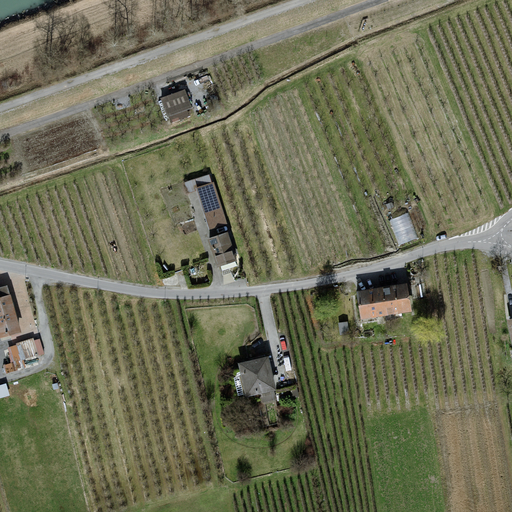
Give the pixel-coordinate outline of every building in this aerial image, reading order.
[(184,88),(160,97),(167,116),(191,107),(184,88)] [(210,174),(186,181),(189,192),(197,189),(213,184),(210,174)] [(213,184),(197,189),(209,227),(225,222),(213,184)] [(390,218),(400,243),(418,235),(408,210),(390,218)] [(227,232),(208,238),(217,266),(236,260),(227,232)] [(0,288),(0,332),(2,338),(24,332),(10,285),(0,288)] [(410,286),(360,293),(364,307),(363,323),(414,315),(415,300),(410,286)] [(8,350),(14,366),(47,355),(41,339),(37,341),(35,337),(21,342),(23,346),(8,350)] [(268,355),(238,363),(246,396),(276,389),(268,355)]
